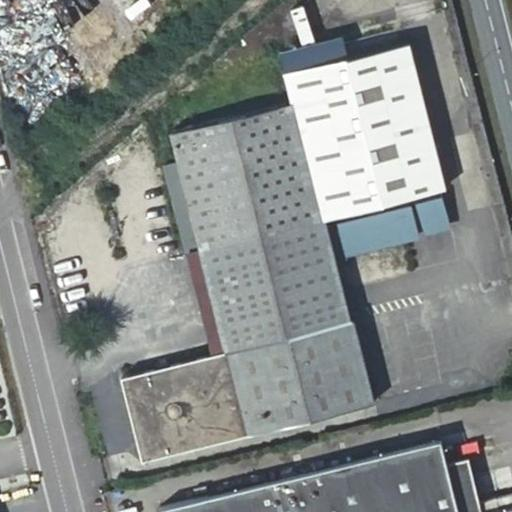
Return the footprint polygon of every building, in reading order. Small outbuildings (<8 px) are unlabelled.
[(198,246),(321,215),(442,183),(406,37),(284,68),(290,95),(170,125),(176,157),(198,246)] [(162,160),(205,349),(222,346),(198,246),(176,157),(162,160)] [(222,346),(205,349),(115,371),(136,454),(366,394),(321,215),(198,246),(222,346)] [(451,456),(444,430),(162,502),(163,511),(511,511),(511,499),(503,502),(488,506),(486,496),(474,450),(451,456)] [(500,492),(486,496),(488,506),(503,502),(500,492)]
